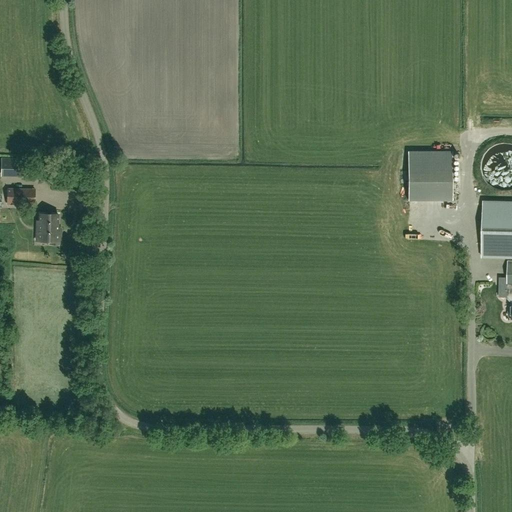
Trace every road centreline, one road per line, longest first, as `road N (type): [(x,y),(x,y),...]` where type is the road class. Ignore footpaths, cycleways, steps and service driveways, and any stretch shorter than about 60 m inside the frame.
road 1 (unclassified): [(470,511),(460,456),(420,430),(150,428),(110,407),(98,384),(105,174),(65,39),(64,0)]
road 2 (track): [(35,511),(48,431),(114,431),(131,423)]
